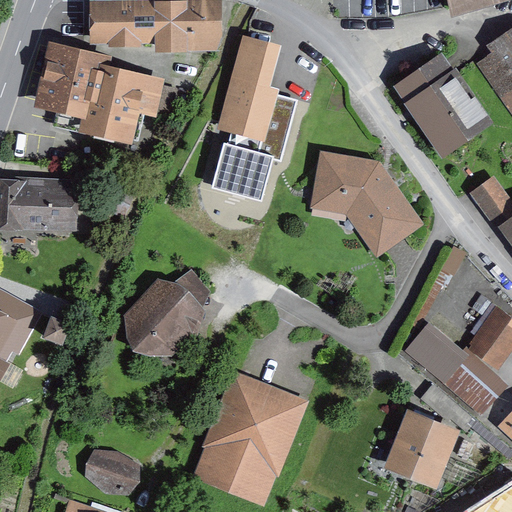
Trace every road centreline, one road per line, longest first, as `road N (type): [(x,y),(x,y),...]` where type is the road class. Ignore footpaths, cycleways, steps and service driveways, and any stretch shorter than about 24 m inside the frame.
road 1 (residential): [(451,208),(401,307),(375,336),(352,334),(246,277)]
road 2 (residential): [(272,0),(319,26),(451,208)]
